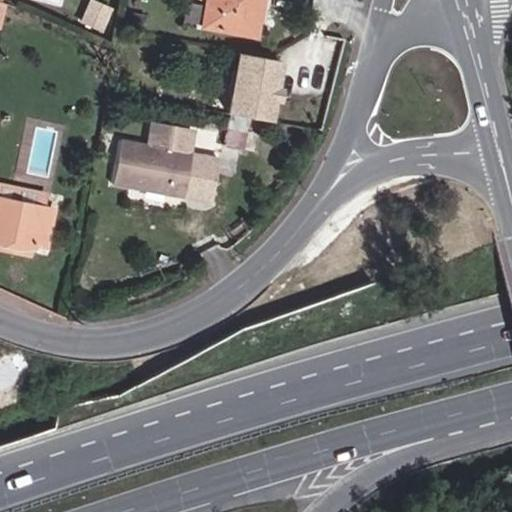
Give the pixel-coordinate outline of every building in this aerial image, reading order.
[(71,11),(74,2),(68,0),(53,0),(52,5),(71,11)] [(197,24),(202,3),(188,0),(183,21),(197,24)] [(269,0),(209,0),(205,27),(263,39),(269,0)] [(246,112),(287,120),(299,59),(258,51),(246,112)] [(261,150),(264,132),(248,129),(244,147),(261,150)] [(273,134),(264,132),(261,150),(244,147),(239,174),(264,178),(273,134)] [(196,156),(127,142),(118,186),(186,200),(196,156)] [(0,233),(39,243),(47,244),(54,208),(0,196),(0,233)] [(0,246),(36,254),(39,243),(0,233),(0,246)]
